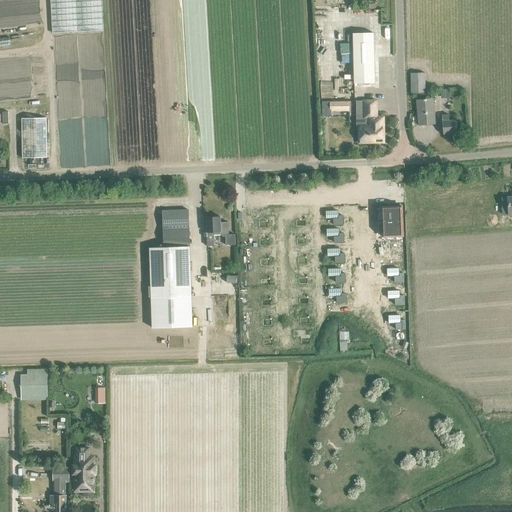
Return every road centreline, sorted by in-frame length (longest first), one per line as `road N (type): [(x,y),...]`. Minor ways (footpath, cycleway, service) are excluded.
road 1 (unclassified): [(0,177),(405,161)]
road 2 (unclassified): [(405,161),(400,0)]
